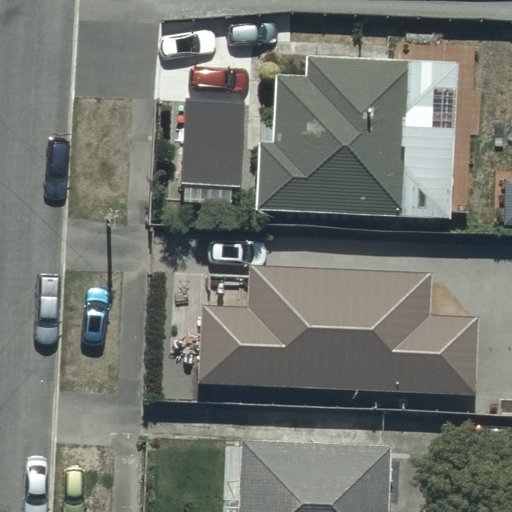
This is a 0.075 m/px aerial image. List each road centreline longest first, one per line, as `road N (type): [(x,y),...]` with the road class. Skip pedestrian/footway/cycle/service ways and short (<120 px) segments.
road 1 (residential): [(6,132),(11,0)]
road 2 (residential): [(0,256),(6,132)]
